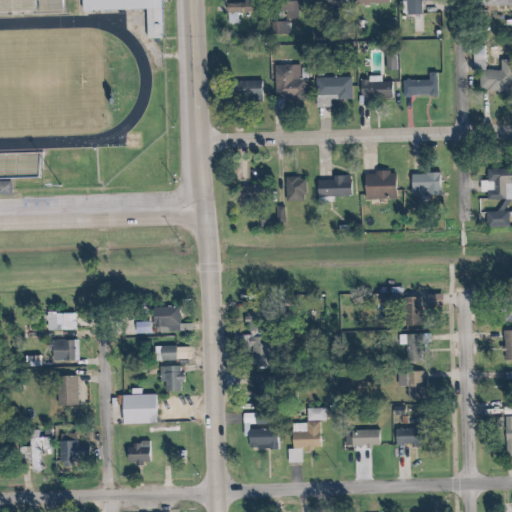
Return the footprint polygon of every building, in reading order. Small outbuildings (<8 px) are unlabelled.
[(85,0),(85,9),(149,8),(149,37),(165,37),(164,0),(85,0)] [(228,23),(238,22),(238,11),(261,11),(260,0),(243,0),(243,2),(227,2),(228,23)] [(290,0),(290,2),(286,2),(287,17),(299,17),(299,8),(301,8),(301,0),(290,0)] [(401,0),(402,1),(406,1),(407,13),(422,13),(421,0),(401,0)] [(289,33),(289,21),(271,21),(271,33),(289,33)] [(485,69),(486,51),(474,51),(473,70),(481,70),(479,90),(511,91),(511,59),(502,59),(501,70),(485,69)] [(276,98),(307,97),(307,78),(301,78),(300,63),(275,64),(276,98)] [(428,79),(402,79),(402,95),(438,95),(439,72),(428,71),(428,79)] [(317,76),(317,94),(338,95),(338,98),(351,98),(352,77),(317,76)] [(395,96),(394,81),(382,81),(382,76),(359,77),(360,97),(395,96)] [(244,98),(264,99),(265,80),(245,80),(244,98)] [(511,198),(511,166),(488,167),(488,180),(482,180),(482,191),(488,191),(488,199),(511,198)] [(367,198),(398,198),(398,171),(367,171),(367,198)] [(443,173),(410,172),(410,194),(442,195),(443,173)] [(335,179),(317,180),(317,196),(354,195),(353,175),(335,175),(335,179)] [(306,176),(286,177),(286,200),(307,200),(306,176)] [(509,226),(509,221),(511,220),(511,209),(484,211),(485,227),(509,226)] [(404,286),(380,287),(381,301),(404,300),(404,286)] [(409,325),(425,324),(424,296),(407,296),(409,325)] [(181,331),(180,306),(155,307),(155,331),(181,331)] [(78,312),(50,311),(50,329),(78,330),(78,312)] [(511,329),(503,330),(504,360),(511,359),(511,329)] [(400,344),(407,344),(408,361),(424,360),(423,333),(399,334),(400,344)] [(272,343),(265,342),(265,337),(254,336),(253,363),(272,363),(272,343)] [(55,360),(74,360),(74,340),(48,339),(48,350),(55,350),(55,360)] [(154,360),(176,359),(175,345),(154,346),(154,360)] [(181,382),(183,382),(182,365),(159,366),(160,381),(165,381),(166,391),(182,390),(181,382)] [(410,393),(424,393),(424,371),(409,372),(410,393)] [(503,393),(511,393),(511,371),(504,371),(503,393)] [(78,375),(59,376),(60,404),(79,404),(78,375)] [(126,423),(160,423),(159,393),(125,394),(126,423)] [(244,436),(249,436),(248,448),(278,448),(279,427),(273,427),(273,412),(244,412),(244,436)] [(511,415),(503,415),(503,435),(511,435),(511,446),(507,446),(507,454),(511,454),(511,415)] [(303,461),(302,447),(322,446),(321,421),(307,422),(307,431),(291,432),(292,447),(287,448),(288,462),(303,461)] [(427,445),(427,428),(395,427),(395,443),(427,445)] [(381,445),(381,429),(345,429),(346,445),(381,445)] [(78,461),(79,433),(62,432),(61,461),(78,461)] [(153,462),(153,443),(128,443),(129,463),(153,462)]
